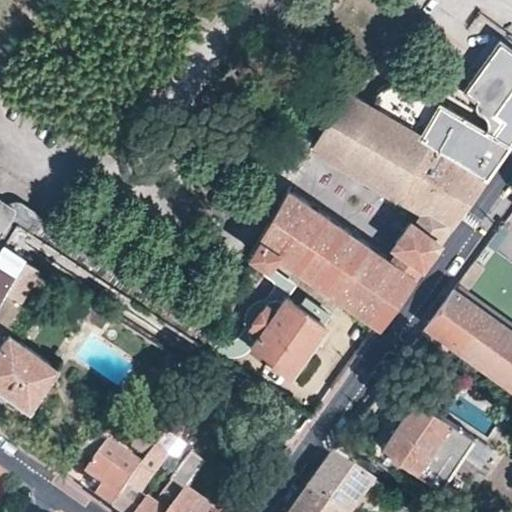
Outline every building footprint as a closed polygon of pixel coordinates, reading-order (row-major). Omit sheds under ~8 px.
[(456,214),(511,135),(511,46),(500,37),(463,88),(461,92),(461,95),(463,99),(466,102),(484,113),(485,112),(491,110),(503,118),(493,132),(485,127),(404,84),(398,81),(390,81),(383,84),(377,88),(368,102),(345,89),(312,144),(423,209),(414,222),(409,219),(394,243),(398,246),(389,259),(309,202),(287,186),(250,250),(264,260),(267,257),(267,253),(274,248),(373,318),(321,388),(327,393),(385,310),(456,214)] [(485,112),(485,127),(493,132),(503,118),(491,110),(485,112)] [(0,191),(0,226),(15,202),(0,191)] [(27,228),(212,350),(220,338),(139,284),(15,202),(0,226),(0,249),(18,220),(27,225),(27,228)] [(0,298),(6,289),(24,256),(13,248),(21,236),(27,228),(27,225),(18,220),(0,249),(0,298)] [(24,256),(6,289),(21,298),(40,265),(24,256)] [(511,382),(511,330),(451,286),(426,321),(511,382)] [(110,311),(76,289),(69,298),(67,301),(101,324),(110,311)] [(320,348),(342,320),(306,295),(300,302),(287,293),(275,309),(267,303),(253,323),(261,329),(251,343),(289,372),(313,343),(320,348)] [(58,368),(8,333),(0,327),(0,386),(30,408),(52,377),(58,368)] [(412,341),(399,360),(450,394),(463,375),(412,341)] [(208,374),(194,393),(214,408),(234,421),(240,412),(249,400),(208,374)] [(442,484),(476,434),(416,394),(382,445),(442,484)] [(249,400),(240,412),(257,425),(267,412),(249,400)] [(299,432),(277,418),(267,434),(287,448),(299,432)] [(142,464),(113,504),(123,511),(124,511),(137,511),(148,497),(140,492),(179,440),(166,431),(154,448),(145,460),(142,464)] [(107,443),(98,437),(93,435),(78,455),(90,464),(84,470),(103,482),(95,491),(113,504),(142,464),(109,441),(107,443)] [(154,448),(138,437),(129,448),(145,460),(154,448)] [(320,468),(305,487),(342,511),(353,511),(360,504),(377,480),(333,450),(320,468)] [(148,497),(137,511),(169,511),(186,488),(198,472),(206,460),(193,451),(157,503),(148,497)] [(388,485),(377,479),(377,480),(360,504),(369,510),(388,485)] [(296,501),(288,511),(342,511),(305,487),(296,501)] [(186,488),(169,511),(240,511),(242,511),(219,496),(212,506),(186,488)]
